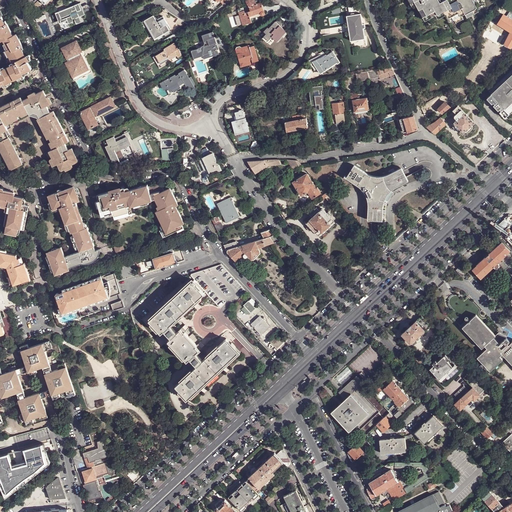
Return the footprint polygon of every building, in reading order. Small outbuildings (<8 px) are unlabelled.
[(466,13),(477,7),(479,6),(477,2),(479,1),(478,0),(443,0),(442,1),(440,2),(439,0),(414,0),(417,5),(419,9),(423,7),(427,14),(430,13),(433,16),(436,14),(444,10),(446,14),(448,13),(449,17),(459,12),(461,15),(466,13)] [(239,12),(243,25),(252,22),(252,21),(251,18),(252,18),(261,15),(261,16),(264,15),(265,14),(265,13),(261,2),(259,3),(253,5),(252,2),(248,3),(251,11),(245,12),(244,10),(239,12)] [(57,13),(60,21),(66,18),(69,24),(74,22),(72,19),(74,18),(77,25),(84,22),(83,18),(82,15),(81,15),(79,11),(82,10),(79,3),(72,6),(73,6),(57,13)] [(425,20),(433,16),(430,13),(427,14),(423,7),(419,9),(425,20)] [(466,13),(468,16),(479,10),(477,7),(466,13)] [(240,25),(237,11),(228,13),(231,27),(240,25)] [(352,15),(351,15),(355,40),(356,40),(360,39),(366,38),(364,28),(366,27),(366,23),(364,24),(362,14),(356,15),(352,15)] [(160,20),(158,22),(156,18),(154,15),(142,22),(145,27),(148,25),(156,38),(165,33),(166,35),(170,33),(169,30),(170,30),(164,18),(160,20)] [(14,61),(27,55),(24,49),(25,48),(18,33),(14,35),(8,22),(7,23),(5,20),(3,17),(0,18),(0,39),(1,41),(4,40),(6,43),(9,49),(8,49),(7,50),(10,55),(13,62),(14,61)] [(262,38),(267,43),(272,37),(276,41),(282,35),(283,37),(287,33),(280,26),(283,23),(279,19),(276,22),(269,28),(268,27),(264,31),(267,34),(262,38)] [(202,35),(205,42),(205,41),(206,40),(215,37),(213,32),(202,35)] [(192,51),(195,60),(195,59),(204,56),(205,59),(213,56),(214,56),(221,55),(219,55),(218,49),(219,49),(215,37),(206,40),(205,41),(205,42),(205,43),(205,45),(197,49),(192,51)] [(0,67),(2,67),(5,66),(5,67),(9,66),(12,64),(11,63),(14,62),(14,61),(13,62),(10,55),(9,56),(6,50),(7,50),(8,49),(5,44),(6,43),(4,40),(1,41),(0,39),(0,67)] [(66,63),(75,80),(91,72),(87,63),(88,63),(87,61),(82,51),(77,41),(62,48),(69,61),(66,63)] [(177,55),(178,56),(181,54),(180,49),(179,49),(178,48),(180,47),(177,42),(175,43),(175,42),(164,49),(165,50),(156,56),(161,63),(166,60),(167,62),(171,60),(170,59),(177,55)] [(241,62),(241,63),(252,59),(252,61),(253,62),(259,61),(259,60),(255,46),(255,45),(250,47),(250,45),(242,47),(240,46),(237,47),(236,49),(238,54),(241,62)] [(309,61),(315,70),(318,69),(313,62),(323,56),(325,55),(323,52),(321,53),(322,54),(311,59),(309,61)] [(318,69),(321,73),(331,67),(331,68),(332,67),(332,66),(338,62),(338,63),(340,62),(333,52),(324,58),(323,56),(313,62),(318,69)] [(9,66),(15,79),(19,78),(25,75),(24,73),(30,71),(33,69),(29,61),(31,60),(28,55),(27,55),(14,61),(14,62),(14,63),(12,64),(9,66)] [(161,63),(156,56),(153,57),(160,68),(172,61),(171,60),(167,62),(166,60),(161,63)] [(252,65),(252,63),(251,61),(252,61),(252,59),(241,63),(241,62),(240,63),(241,68),(252,65)] [(394,70),(392,65),(381,68),(377,69),(379,75),(380,74),(389,71),(389,72),(394,70)] [(0,85),(5,83),(6,84),(12,81),(15,79),(9,66),(5,67),(3,69),(2,67),(0,67),(0,85)] [(369,79),(369,80),(380,77),(380,74),(379,75),(377,69),(381,68),(368,71),(369,79)] [(182,79),(190,91),(190,90),(189,90),(194,87),(184,70),(179,73),(180,75),(182,79)] [(356,73),(358,81),(369,79),(368,71),(356,73)] [(488,98),(506,117),(511,111),(511,74),(492,93),(493,94),(488,98)] [(169,88),(172,94),(182,88),(177,82),(182,79),(180,75),(176,77),(175,76),(170,78),(169,76),(164,78),(166,81),(165,81),(166,81),(167,85),(169,87),(167,88),(167,89),(169,88)] [(324,90),(323,86),(310,87),(311,102),(316,101),(316,106),(320,105),(320,109),(325,109),(322,91),(324,90)] [(22,97),(16,99),(0,107),(0,135),(4,134),(3,132),(8,129),(7,125),(14,121),(20,118),(19,116),(22,114),(23,116),(30,113),(31,115),(32,115),(38,117),(39,118),(42,117),(46,115),(51,112),(48,106),(51,104),(48,97),(44,89),(37,93),(35,94),(30,96),(30,97),(23,100),(22,97)] [(360,96),(352,98),(352,103),(354,102),(355,111),(369,109),(367,98),(360,99),(360,96)] [(90,108),(94,116),(109,108),(110,109),(115,106),(111,98),(110,97),(96,105),(92,106),(90,108)] [(450,107),(445,101),(438,108),(442,113),(450,107)] [(334,114),(335,114),(344,113),(345,113),(344,102),(333,103),(334,114)] [(457,127),(463,134),(466,132),(468,130),(469,132),(472,129),(470,127),(472,125),(475,123),(466,113),(472,107),(468,102),(461,108),(458,105),(453,110),(454,111),(452,112),(455,115),(453,118),(453,119),(452,120),(452,121),(453,123),(455,125),(453,126),(453,127),(455,129),(457,127)] [(86,124),(96,120),(94,116),(90,108),(81,112),(86,124)] [(53,148),(53,149),(50,151),(53,157),(50,159),(53,166),(58,164),(62,171),(66,169),(71,166),(74,165),(73,164),(80,160),(75,150),(73,147),(69,149),(66,143),(70,141),(68,137),(55,110),(51,112),(46,115),(42,117),(39,118),(38,119),(48,139),(51,138),(52,141),(50,142),(53,148)] [(49,159),(50,159),(53,157),(50,151),(53,149),(53,148),(50,142),(52,141),(51,138),(48,139),(38,119),(39,118),(38,117),(32,115),(31,115),(30,113),(23,116),(22,114),(19,116),(20,118),(14,121),(7,125),(8,129),(10,133),(9,134),(10,137),(23,164),(27,171),(49,159)] [(335,114),(336,121),(345,120),(344,113),(335,114)] [(408,132),(418,129),(414,115),(404,118),(407,131),(408,132)] [(427,126),(436,133),(447,123),(441,117),(435,122),(427,126)] [(305,118),(291,121),(285,122),(287,131),(308,127),(306,118),(305,118)] [(98,124),(96,120),(86,124),(89,129),(98,124)] [(240,137),(242,140),(249,137),(246,128),(246,127),(244,121),(240,122),(240,121),(239,122),(240,122),(242,128),(240,129),(239,127),(234,129),(238,138),(240,137)] [(10,133),(8,129),(3,132),(4,134),(0,135),(0,141),(10,137),(9,134),(10,133)] [(133,150),(135,154),(137,153),(130,137),(127,133),(125,134),(125,135),(126,137),(127,137),(131,144),(130,145),(133,150)] [(327,133),(319,134),(322,152),(329,150),(328,143),(330,143),(330,141),(328,141),(327,133)] [(249,137),(242,140),(244,146),(253,142),(251,136),(249,137)] [(23,164),(10,137),(0,141),(0,148),(11,170),(23,164)] [(106,161),(110,164),(119,160),(124,158),(120,149),(130,145),(131,144),(127,137),(126,137),(117,142),(115,138),(114,137),(106,140),(103,141),(111,158),(106,161)] [(168,149),(161,149),(163,161),(175,159),(174,152),(168,152),(168,149)] [(207,176),(212,174),(204,157),(210,154),(209,152),(198,158),(204,170),(205,172),(207,176)] [(137,153),(135,154),(129,156),(132,161),(135,161),(136,163),(141,163),(137,153)] [(204,157),(212,174),(222,169),(217,160),(216,158),(214,153),(210,154),(204,157)] [(288,159),(294,169),(298,167),(301,165),(297,160),(288,159)] [(248,161),(255,173),(268,166),(267,164),(265,160),(248,161)] [(368,219),(383,220),(384,206),(384,202),(385,199),(387,196),(389,193),(391,190),(394,188),(408,181),(402,168),(389,174),(386,175),(382,176),(378,176),(373,175),(369,174),(365,172),(354,165),(347,178),(361,187),(364,191),(365,193),(367,196),(368,199),(368,202),(368,219)] [(310,193),(313,197),(321,192),(318,187),(316,187),(307,173),(303,176),(297,180),(294,182),(296,186),(300,191),(302,195),(305,193),(307,195),(310,193)] [(158,210),(163,222),(164,224),(162,225),(160,226),(162,229),(165,236),(184,227),(179,217),(181,216),(175,202),(177,201),(172,191),(170,192),(168,189),(164,190),(163,187),(157,184),(145,188),(144,185),(123,191),(122,189),(121,189),(119,189),(118,190),(118,189),(114,190),(99,194),(100,198),(101,200),(97,201),(101,216),(111,213),(112,215),(113,215),(113,217),(128,213),(127,207),(134,205),(136,206),(140,205),(141,203),(143,204),(147,203),(148,201),(155,199),(160,209),(158,210)] [(80,251),(94,246),(95,246),(93,242),(92,242),(91,240),(93,240),(91,236),(90,237),(88,231),(89,230),(88,226),(86,227),(85,223),(83,224),(82,222),(84,221),(83,217),(81,218),(79,212),(80,212),(79,208),(81,207),(83,202),(78,188),(73,186),(67,188),(67,189),(64,191),(62,190),(52,193),(53,196),(49,197),(51,202),(52,202),(55,209),(62,206),(72,232),(74,232),(80,251)] [(3,188),(0,187),(0,203),(9,206),(8,212),(9,212),(6,233),(17,235),(19,228),(22,228),(27,204),(23,203),(24,197),(15,195),(16,193),(14,191),(4,189),(3,188)] [(218,203),(227,223),(240,216),(238,212),(238,211),(237,209),(236,208),(234,202),(235,202),(235,201),(234,200),(233,198),(232,197),(232,196),(218,203)] [(313,229),(319,235),(335,221),(330,215),(326,211),(323,208),(320,210),(317,207),(315,209),(314,208),(310,211),(311,212),(309,214),(311,215),(306,220),(307,222),(308,224),(313,229)] [(156,211),(160,220),(162,225),(164,224),(163,222),(158,210),(156,211)] [(214,218),(212,219),(215,225),(219,233),(226,230),(221,222),(219,220),(216,222),(214,218)] [(319,235),(321,238),(337,223),(335,221),(319,235)] [(228,252),(236,261),(244,255),(244,254),(246,253),(247,254),(248,255),(252,259),(253,259),(255,259),(260,254),(260,253),(261,251),(259,248),(272,243),(279,241),(274,235),(270,229),(262,232),(264,238),(240,245),(238,241),(237,240),(226,244),(224,245),(228,252)] [(0,265),(8,267),(14,284),(20,282),(30,278),(23,259),(22,257),(21,257),(23,256),(21,250),(22,250),(20,241),(8,239),(9,237),(0,235),(0,265)] [(489,253),(485,257),(498,270),(511,284),(511,276),(505,269),(509,266),(511,268),(511,267),(511,256),(507,252),(510,250),(502,242),(501,243),(500,243),(499,245),(498,245),(489,253)] [(123,243),(114,247),(117,254),(126,251),(123,243)] [(80,251),(65,256),(69,267),(82,263),(85,263),(88,263),(92,261),(95,259),(98,256),(100,253),(101,249),(96,251),(94,246),(80,251)] [(68,270),(69,267),(65,256),(62,247),(49,251),(48,254),(49,256),(50,256),(55,270),(54,270),(55,273),(57,274),(68,270)] [(156,269),(162,267),(177,262),(173,252),(153,258),(155,265),(156,269)] [(485,257),(477,264),(477,265),(473,268),(471,265),(470,266),(484,281),(489,277),(490,278),(498,270),(485,257)] [(209,295),(220,307),(227,301),(226,300),(220,306),(194,278),(192,276),(192,275),(192,274),(222,265),(239,283),(239,282),(222,264),(192,274),(191,274),(191,275),(192,276),(205,290),(205,291),(209,295)] [(196,336),(200,340),(227,314),(225,313),(225,312),(232,306),(234,304),(247,292),(241,285),(239,283),(222,265),(192,274),(192,275),(192,276),(194,278),(220,306),(226,300),(227,301),(220,307),(209,295),(199,304),(195,307),(196,308),(185,318),(184,317),(181,320),(185,324),(188,328),(189,327),(196,336)] [(462,276),(466,273),(460,266),(456,270),(462,276)] [(56,296),(62,313),(116,294),(116,295),(121,294),(115,273),(63,292),(64,293),(60,294),(58,293),(57,293),(56,294),(56,296)] [(208,355),(203,360),(196,352),(199,348),(196,345),(197,344),(192,340),(189,336),(185,331),(184,331),(184,332),(180,328),(176,332),(170,325),(178,317),(181,314),(192,304),(196,301),(204,293),(204,292),(203,292),(196,284),(197,283),(194,280),(193,281),(192,280),(190,283),(189,282),(179,292),(171,300),(170,300),(160,309),(161,310),(149,320),(151,322),(151,323),(152,323),(155,326),(155,327),(155,326),(159,330),(158,330),(159,330),(161,332),(162,332),(169,339),(168,340),(171,343),(170,343),(171,344),(171,343),(174,346),(174,347),(175,347),(178,350),(177,351),(178,351),(178,350),(181,354),(181,355),(182,354),(185,357),(184,358),(185,358),(188,360),(189,360),(195,367),(192,370),(192,369),(181,379),(182,379),(176,385),(188,398),(192,395),(192,394),(195,391),(196,392),(196,391),(199,388),(199,389),(200,388),(199,388),(201,386),(203,385),(203,384),(204,385),(203,384),(207,381),(210,377),(211,378),(211,377),(214,374),(215,375),(215,374),(214,374),(218,371),(218,370),(221,368),(222,368),(222,367),(223,366),(225,364),(226,364),(225,364),(226,363),(229,361),(230,361),(229,360),(233,357),(236,354),(237,354),(237,353),(239,351),(227,338),(218,346),(217,345),(207,355),(208,355)] [(225,312),(232,306),(248,292),(247,291),(241,284),(241,285),(247,292),(234,304),(232,306),(225,312)] [(245,305),(251,312),(256,308),(249,300),(245,305)] [(113,309),(124,307),(123,301),(112,303),(113,309)] [(184,317),(185,318),(196,308),(195,307),(184,317)] [(204,344),(208,348),(225,332),(226,331),(228,331),(229,331),(230,331),(231,331),(232,332),(235,330),(238,326),(227,314),(200,340),(200,341),(204,344)] [(511,363),(511,341),(509,344),(508,343),(510,341),(507,337),(500,343),(495,337),(496,336),(476,314),(462,327),(482,348),(485,345),(487,348),(477,357),(490,370),(503,359),(500,355),(502,353),(511,363)] [(270,326),(260,316),(252,324),(262,334),(270,326)] [(431,325),(422,316),(402,334),(410,343),(411,342),(413,344),(414,344),(417,341),(417,342),(420,341),(421,340),(422,338),(422,336),(425,333),(426,333),(425,332),(424,331),(425,330),(427,330),(430,327),(431,325)] [(188,328),(193,332),(196,336),(189,327),(188,328)] [(285,344),(288,341),(287,340),(278,330),(268,339),(278,350),(285,344)] [(204,344),(208,349),(226,332),(228,331),(230,331),(232,332),(231,331),(230,331),(229,331),(228,331),(226,331),(225,332),(208,348),(204,344)] [(59,392),(60,395),(62,399),(72,395),(75,394),(73,385),(66,365),(59,368),(52,370),(49,363),(50,363),(45,349),(52,347),(49,339),(28,347),(27,344),(23,345),(20,346),(21,349),(24,356),(26,365),(28,370),(28,371),(37,368),(36,366),(40,365),(40,366),(42,366),(50,388),(52,394),(59,392)] [(133,354),(134,359),(137,360),(143,358),(144,356),(143,350),(139,349),(134,350),(133,354)] [(421,355),(415,360),(419,364),(425,359),(421,355)] [(439,378),(453,366),(444,356),(438,361),(436,360),(433,363),(434,364),(430,368),(439,378)] [(21,367),(17,368),(18,373),(23,372),(28,370),(26,365),(21,367)] [(3,397),(15,393),(17,392),(23,390),(24,389),(18,373),(17,368),(16,368),(9,371),(0,373),(0,388),(2,393),(3,397)] [(341,406),(340,405),(334,411),(350,429),(368,412),(351,394),(364,382),(358,376),(358,375),(340,392),(340,391),(340,392),(346,398),(342,402),(343,404),(341,406)] [(472,377),(467,381),(473,387),(469,391),(459,400),(455,403),(460,408),(472,397),(474,399),(480,394),(484,389),(472,377)] [(384,389),(389,383),(385,378),(373,388),(376,392),(382,387),(384,389)] [(392,398),(402,389),(393,380),(384,389),(392,398)] [(459,400),(469,391),(464,385),(454,394),(459,400)] [(375,396),(370,391),(372,390),(369,387),(368,388),(367,387),(361,392),(379,412),(361,429),(366,435),(367,434),(377,424),(390,412),(384,405),(377,398),(375,396)] [(40,392),(41,397),(47,395),(52,394),(50,388),(45,390),(40,392)] [(397,420),(415,403),(415,402),(414,400),(412,398),(410,397),(409,397),(402,389),(392,398),(395,400),(394,401),(398,405),(396,407),(398,409),(392,415),(397,420)] [(17,392),(19,399),(25,396),(23,390),(17,392)] [(25,420),(27,424),(34,421),(33,418),(40,415),(47,413),(41,397),(40,392),(32,394),(33,396),(30,397),(29,395),(25,396),(19,399),(18,399),(23,413),(25,420)] [(390,412),(377,424),(383,431),(391,424),(387,420),(391,417),(396,422),(397,420),(392,415),(390,412)] [(425,427),(417,434),(425,442),(435,432),(443,425),(434,415),(426,423),(425,421),(423,424),(425,427)] [(410,434),(412,437),(414,436),(417,434),(425,427),(423,424),(421,426),(415,431),(414,432),(410,434)] [(488,438),(494,433),(492,431),(494,430),(492,427),(490,429),(487,426),(482,432),(488,438)] [(511,433),(502,442),(511,452),(511,450),(511,433)] [(361,448),(368,442),(366,441),(363,437),(357,444),(361,448)] [(407,451),(405,439),(395,440),(395,437),(391,437),(391,439),(380,440),(382,453),(392,452),(407,451)] [(84,484),(89,500),(103,496),(101,490),(100,491),(97,480),(98,478),(99,476),(109,473),(110,474),(115,472),(111,458),(102,461),(101,458),(109,456),(104,446),(103,440),(98,442),(99,447),(84,452),(85,457),(89,456),(90,462),(94,460),(95,465),(89,467),(81,469),(85,484),(84,484)] [(349,452),(356,459),(371,445),(368,442),(361,448),(357,444),(348,452),(349,452)] [(10,452),(0,454),(0,480),(6,498),(49,463),(43,443),(25,448),(28,458),(14,463),(10,452)] [(294,470),(283,448),(277,454),(284,461),(283,462),(286,468),(285,468),(288,475),(294,470)] [(248,477),(249,478),(259,488),(270,478),(275,474),(273,472),(275,469),(283,462),(284,461),(277,454),(275,452),(267,460),(263,463),(257,470),(252,473),(248,477)] [(89,456),(85,457),(89,467),(95,465),(94,460),(90,462),(89,456)] [(424,475),(406,487),(409,492),(431,476),(429,471),(429,470),(425,462),(395,462),(395,465),(395,466),(396,466),(420,466),(421,468),(424,473),(424,475)] [(373,481),(369,483),(372,488),(376,495),(382,492),(385,496),(387,495),(388,493),(388,492),(388,490),(387,489),(389,488),(396,500),(409,492),(406,487),(405,485),(407,484),(404,478),(399,481),(391,469),(382,475),(373,481)] [(59,499),(61,502),(69,501),(59,474),(57,474),(57,472),(46,481),(47,486),(46,487),(51,499),(52,499),(53,499),(59,499)] [(249,478),(246,481),(256,491),(259,488),(249,478)] [(47,486),(46,481),(38,487),(41,490),(45,487),(46,487),(47,486)] [(232,493),(229,496),(241,509),(242,511),(246,507),(244,505),(254,496),(256,498),(259,495),(256,491),(246,481),(242,484),(232,493)] [(230,491),(232,493),(242,484),(240,481),(230,491)] [(13,506),(11,508),(14,511),(17,511),(26,505),(27,506),(44,493),(41,490),(38,487),(20,501),(13,506)] [(308,511),(307,509),(297,488),(284,494),(288,500),(280,504),(283,511),(308,511)] [(448,511),(453,510),(450,504),(447,506),(439,491),(400,511),(399,511),(448,511)] [(486,501),(495,511),(497,511),(502,509),(505,507),(490,491),(482,499),(485,502),(486,501)] [(237,511),(232,507),(227,502),(228,502),(225,499),(223,501),(221,501),(219,501),(218,503),(217,505),(217,507),(215,509),(218,511),(219,511),(237,511)] [(503,511),(508,511),(511,510),(511,502),(511,503),(505,507),(502,509),(503,511)]
